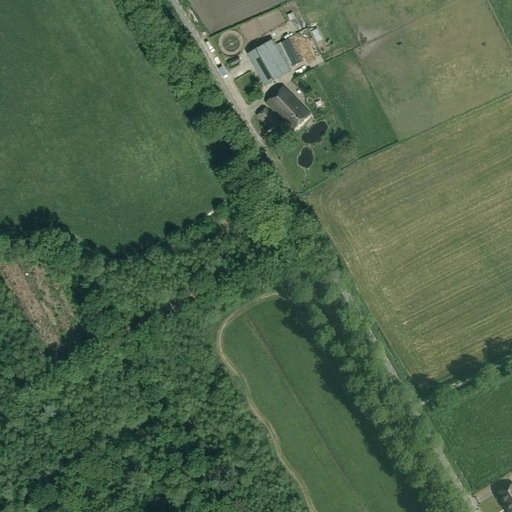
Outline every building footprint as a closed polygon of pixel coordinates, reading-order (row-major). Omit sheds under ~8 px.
[(295,0),(299,12),(331,2),(330,0),(295,0)] [(304,46),(313,42),(303,18),(280,28),(284,38),(298,32),(304,46)] [(281,43),(293,67),(301,63),(289,39),(281,43)] [(290,71),(273,40),(247,55),(265,86),(290,71)] [(242,84),(251,80),(249,76),(240,79),(242,84)] [(309,114),(283,88),(267,103),(293,130),(309,114)] [(271,130),(278,122),(265,109),(257,116),(271,130)] [(511,500),(511,485),(498,495),(504,506),(507,504),(511,500)]
